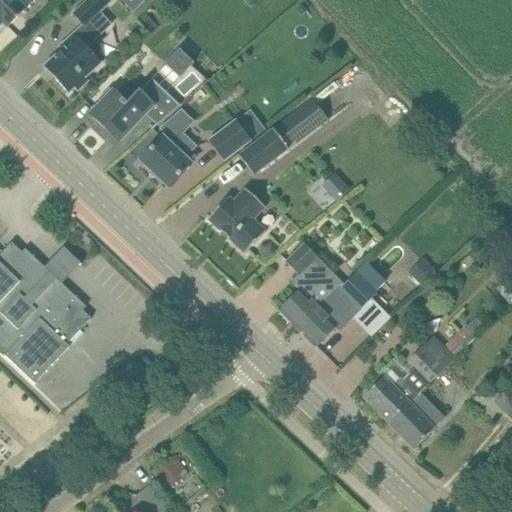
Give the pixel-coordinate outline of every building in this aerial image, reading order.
[(0,0),(0,25),(3,22),(8,28),(26,10),(16,0),(0,0)] [(109,0),(87,0),(72,14),(84,26),(85,27),(100,13),(112,2),(109,0)] [(140,0),(117,0),(129,13),(142,2),(140,0)] [(63,51),(44,68),(68,94),(74,88),(77,91),(87,82),(84,79),(101,64),(86,48),(111,25),(100,13),(85,27),(84,26),(60,48),(63,51)] [(173,51),(161,64),(175,76),(187,63),(173,51)] [(91,115),(112,135),(115,132),(122,139),(124,136),(125,136),(148,111),(160,122),(151,129),(152,130),(180,106),(152,79),(127,105),(109,88),(98,100),(99,101),(101,99),(104,102),(91,115)] [(306,100),(273,131),(293,151),(325,121),(306,100)] [(236,121),(209,142),(226,163),(253,142),(236,121)] [(140,162),(169,189),(192,165),(186,159),(197,147),(175,126),(163,138),(140,162)] [(288,150),(273,130),(238,157),(253,176),(288,150)] [(318,186),(334,201),(347,188),(331,173),(318,186)] [(233,202),(229,198),(208,220),(245,255),(267,231),(255,221),(266,209),(244,189),(233,202)] [(0,353),(4,358),(5,357),(35,385),(70,348),(67,344),(91,319),(83,311),(86,307),(25,250),(22,253),(12,243),(0,255),(0,353)] [(297,330),(344,284),(305,245),(286,263),(297,275),(291,282),(300,291),(279,311),(297,330)] [(340,331),(377,292),(376,291),(386,280),(376,270),(377,269),(369,261),(297,330),(315,349),(337,327),(340,331)] [(364,398),(389,424),(410,404),(416,396),(434,379),(476,339),(466,327),(445,347),(433,335),(408,362),(415,368),(395,389),(385,378),(364,398)] [(410,404),(389,424),(414,450),(436,429),(435,427),(444,418),(420,393),(434,379),(416,396),(410,404)] [(119,413),(145,393),(137,383),(129,390),(125,385),(108,398),(119,413)] [(511,385),(496,402),(511,418),(511,385)] [(173,455),(153,468),(167,488),(186,475),(173,455)]
